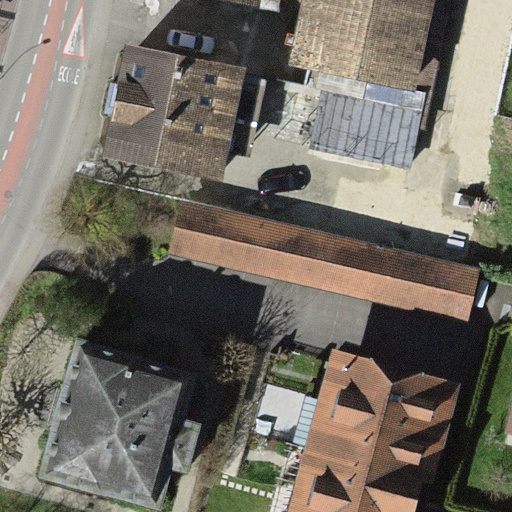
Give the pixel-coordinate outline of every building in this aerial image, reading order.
[(293,0),(284,42),(411,71),(426,0),(293,0)] [(122,35),(100,134),(220,161),(242,62),(122,35)] [(171,212),(163,251),(310,282),(317,244),(171,212)] [(465,314),(473,276),(317,244),(310,282),(465,314)] [(69,338),(41,450),(142,475),(171,363),(69,338)] [(333,344),(287,511),(411,511),(448,375),(333,344)]
